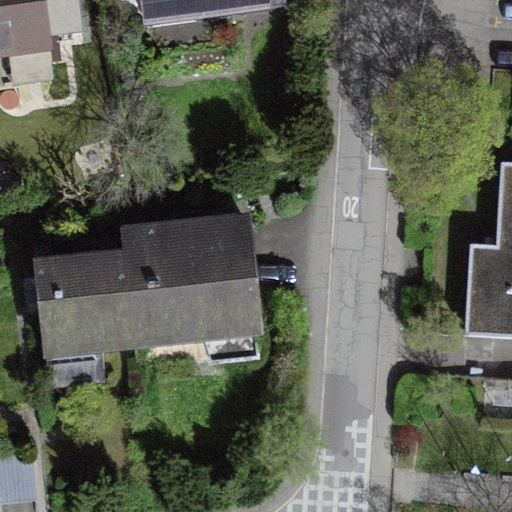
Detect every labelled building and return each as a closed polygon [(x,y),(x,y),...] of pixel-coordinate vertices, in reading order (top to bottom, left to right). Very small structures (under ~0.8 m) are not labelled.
[(41,0),(0,0),(0,45),(47,39),(41,0)] [(250,0),(113,0),(114,18),(250,16),(250,0)] [(511,175),(502,175),(501,253),(469,253),(467,342),(511,343),(511,175)] [(120,238),(131,337),(257,323),(246,225),(120,238)] [(131,337),(120,238),(25,249),(36,347),(131,337)] [(33,455),(0,457),(0,481),(2,501),(37,497),(33,455)]
